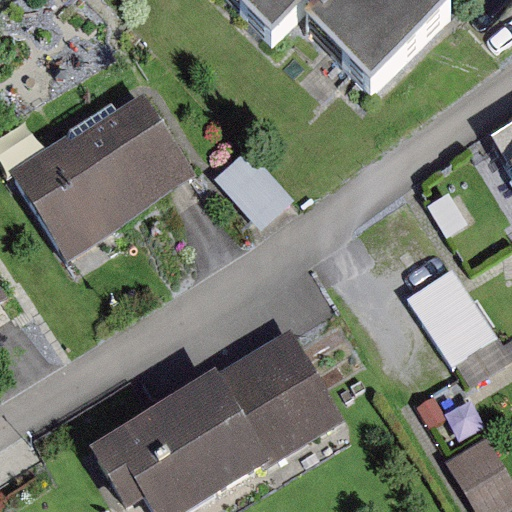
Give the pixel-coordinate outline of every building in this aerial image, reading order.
[(221,0),(270,51),(304,19),(378,96),(457,21),(437,0),(221,0)] [(210,189),(157,102),(26,181),(78,268),(210,189)] [(295,203),(245,158),(217,189),(267,234),(295,203)] [(0,330),(23,317),(0,276),(0,330)] [(504,349),(457,278),(411,308),(458,380),(504,349)] [(292,454),(348,423),(301,339),(246,370),(292,454)] [(239,384),(118,455),(151,511),(216,511),(289,469),(239,384)] [(511,511),(511,491),(493,454),(453,474),(472,511),(511,511)]
